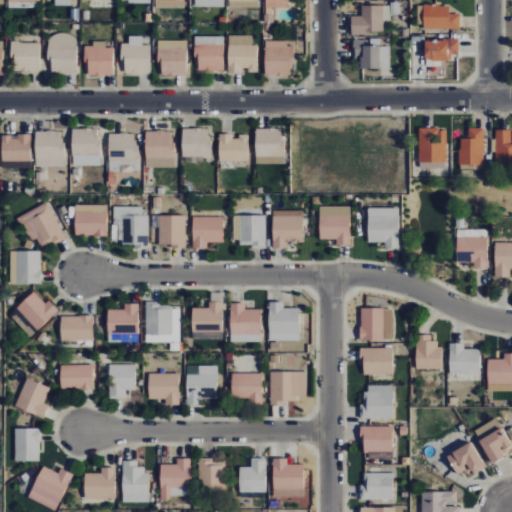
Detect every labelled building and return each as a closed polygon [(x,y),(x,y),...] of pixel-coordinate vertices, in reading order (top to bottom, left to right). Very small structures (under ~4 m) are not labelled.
[(8,0),(9,8),(36,8),(36,0),(8,0)] [(184,9),(184,0),(155,0),(156,8),(184,9)] [(258,8),(257,0),(229,0),(229,7),(258,8)] [(265,0),(265,7),(291,8),(291,0),(265,0)] [(390,5),(361,6),(361,15),(351,15),(351,34),(383,33),(383,21),(390,21),(390,5)] [(460,29),(459,14),(450,14),(449,6),(423,6),(424,29),(460,29)] [(77,35),(48,35),(47,61),(51,61),(51,74),(76,74),(77,35)] [(258,45),(253,45),(253,35),(229,35),(229,71),(249,71),(249,72),(258,72),(258,45)] [(125,73),(150,74),(150,46),(143,45),(143,37),(129,36),(128,43),(121,43),(120,62),(125,62),(125,73)] [(225,37),(195,36),(195,60),(199,60),(198,71),(224,71),(225,37)] [(380,68),(380,39),(354,39),(354,58),(361,58),(360,68),(380,68)] [(187,76),(187,41),(158,40),(157,65),(162,65),(162,76),(187,76)] [(452,61),(452,54),(459,54),(458,40),(425,40),(425,61),(452,61)] [(39,42),(11,43),(12,73),(40,73),(39,42)] [(265,43),(266,76),(293,76),(293,42),(265,43)] [(113,47),(106,48),(106,43),(85,43),(86,76),(113,75),(113,47)] [(100,165),(100,128),(72,129),(72,166),(100,165)] [(211,157),(211,129),(182,128),(182,157),(211,157)] [(285,163),(285,145),(282,145),(282,128),(256,129),(257,164),(285,163)] [(447,129),(420,128),(419,168),(446,169),(447,129)] [(461,165),(484,165),(484,128),(469,129),(469,138),(460,138),(461,165)] [(511,130),(495,130),(496,163),(511,162),(511,131),(511,132),(511,130)] [(63,167),(64,132),(36,131),(35,166),(63,167)] [(145,132),(146,168),(174,167),(173,131),(145,132)] [(109,134),(108,172),(137,172),(137,134),(109,134)] [(219,162),(249,162),(249,136),(233,136),(233,134),(220,134),(219,162)] [(20,217),(38,251),(65,237),(47,202),(20,217)] [(108,205),(75,205),(75,236),(107,236),(108,205)] [(143,206),(113,207),(114,225),(120,225),(120,244),(150,244),(149,215),(143,215),(143,206)] [(351,207),(320,207),(320,240),(337,240),(336,245),(351,246),(351,207)] [(369,242),(385,242),(385,248),(399,248),(399,208),(368,208),(369,242)] [(273,248),(287,248),(287,242),(303,242),(304,211),(274,210),(273,248)] [(186,216),(160,215),(159,246),(186,247),(186,216)] [(267,216),(234,216),(234,245),(266,246),(267,216)] [(223,217),(192,217),(193,249),(207,248),(207,243),(223,242),(223,217)] [(456,262),(474,262),(474,269),(487,269),(488,230),(457,230),(456,262)] [(495,277),(510,277),(510,269),(511,268),(511,243),(495,243),(495,277)] [(41,250),(10,251),(11,285),(42,284),(41,250)] [(46,304),(34,291),(10,315),(31,337),(60,310),(50,300),(46,304)] [(209,308),(192,308),(192,339),(223,340),(224,302),(209,302),(209,308)] [(270,341),(300,340),(299,308),(284,308),(284,302),(269,303),(270,341)] [(108,342),(139,342),(138,303),(125,304),(125,309),(107,310),(108,342)] [(231,342),(261,342),(261,310),(245,310),(245,303),(230,304),(231,342)] [(146,342),(180,343),(181,305),(146,304),(146,342)] [(361,308),(360,340),(393,341),(394,309),(361,308)] [(61,341),(94,341),(93,316),(60,317),(61,341)] [(441,369),(441,341),(431,341),(431,335),(416,335),(416,369),(441,369)] [(464,343),(449,344),(450,376),(481,375),(481,349),(464,350),(464,343)] [(361,374),(392,375),(393,348),(362,348),(361,374)] [(488,385),(511,385),(511,353),(505,354),(505,360),(488,359),(488,385)] [(93,365),(60,365),(60,390),(93,389),(93,365)] [(135,390),(136,365),(110,365),(109,399),(124,399),(124,390),(135,390)] [(218,366),(187,366),(187,405),(201,405),(201,395),(217,396),(218,366)] [(271,371),(270,405),(285,405),(286,401),(297,401),(297,396),(306,397),(306,372),(271,371)] [(166,399),(166,405),(180,405),(180,373),(148,373),(149,399),(166,399)] [(263,373),(232,373),(232,401),(263,401),(263,373)] [(15,408),(44,418),(48,405),(44,404),(50,388),(26,379),(15,408)] [(392,386),(366,385),(365,404),(360,404),(360,418),(392,419),(392,386)] [(393,427),(362,426),(362,452),(392,452),(393,427)] [(484,441),(506,427),(511,436),(511,449),(509,451),(506,447),(504,448),(510,456),(499,463),(484,441)] [(39,462),(40,429),(15,428),(14,461),(39,462)] [(472,443),(486,466),(475,473),(470,465),(463,469),(459,462),(455,465),(452,467),(447,459),(472,443)] [(224,462),(214,462),(214,458),(199,459),(200,491),(225,491),(224,462)] [(240,467),(240,493),(266,492),(266,458),(252,459),(252,467),(240,467)] [(303,490),(304,464),(288,464),(288,459),(273,458),(272,490),(303,490)] [(177,464),(160,465),(161,497),(192,496),(191,459),(177,459),(177,464)] [(123,461),(123,503),(149,502),(148,467),(138,467),(138,461),(123,461)] [(60,469),(59,473),(42,466),(29,499),(57,510),(72,474),(60,469)] [(116,498),(115,468),(101,468),(102,474),(84,474),(85,499),(116,498)] [(393,474),(364,473),(364,485),(360,485),(360,500),(393,500),(393,474)] [(425,511),(462,511),(462,507),(450,507),(450,502),(458,502),(458,492),(425,492),(425,511)]
